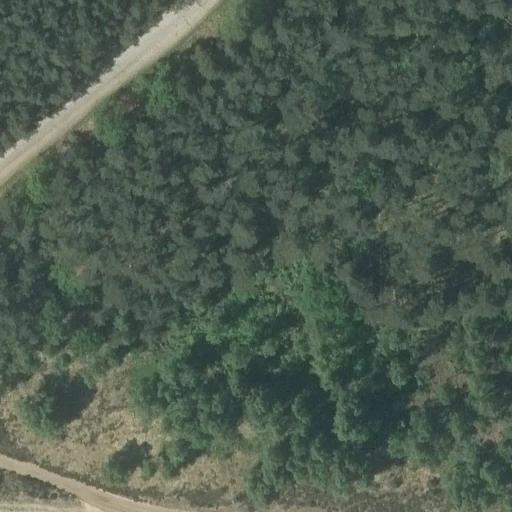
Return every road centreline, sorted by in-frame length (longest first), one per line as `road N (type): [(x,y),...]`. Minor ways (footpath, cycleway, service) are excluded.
road 1 (track): [(0,162),(199,0)]
road 2 (track): [(133,511),(0,462)]
